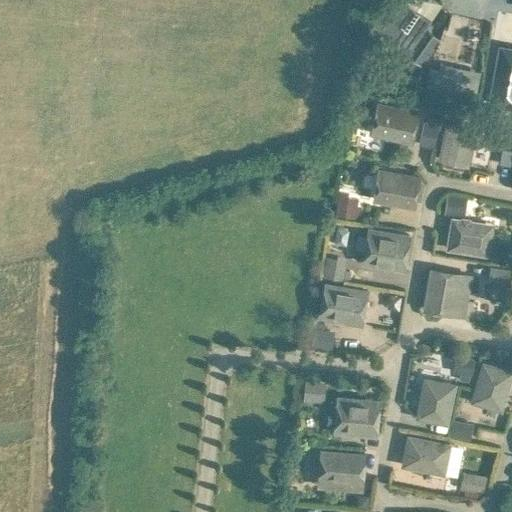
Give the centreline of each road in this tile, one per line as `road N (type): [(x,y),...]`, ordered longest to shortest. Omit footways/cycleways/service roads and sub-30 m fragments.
road 1 (track): [(204,511),(224,353),(398,371),(410,332),(511,340)]
road 2 (track): [(398,371),(375,508),(478,511)]
road 3 (track): [(511,196),(433,181),(410,332)]
